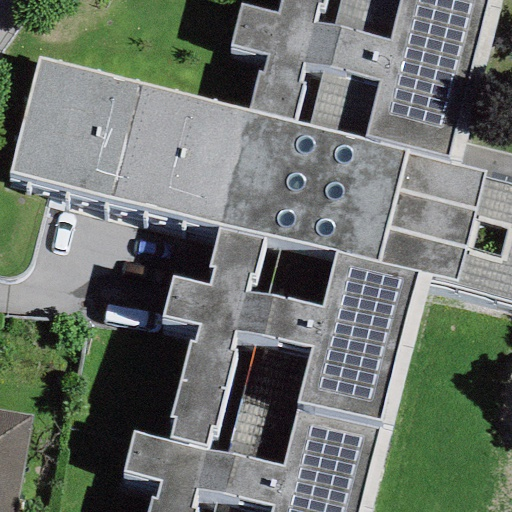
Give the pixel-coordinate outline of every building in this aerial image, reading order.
[(280,0),(277,14),(239,5),(228,46),(266,55),(261,75),(253,73),(244,112),(292,124),(302,83),(297,82),(302,61),(320,66),(328,68),(337,30),(331,28),(312,24),(316,7),(323,9),(325,0),(280,0)] [(487,0),(337,0),(331,28),(337,30),(328,68),(320,66),(305,127),(447,162),(487,0)] [(37,60),(9,172),(218,224),(266,236),(280,240),(418,274),(416,280),(511,303),(511,186),(483,179),(485,172),(447,162),(305,127),(292,124),(244,112),(37,60)] [(266,236),(218,224),(207,268),(213,270),(209,286),(171,277),(162,316),(199,325),(195,343),(187,341),(168,418),(173,419),(168,442),(132,433),(123,471),(161,480),(156,500),(148,498),(145,511),(197,511),(198,511),(190,509),(195,490),(215,494),(224,496),(234,456),(225,454),(205,449),(210,429),(218,431),(237,353),(228,350),(233,330),(254,335),(264,338),(273,300),(266,298),(243,293),(247,277),(256,279),(266,236)] [(359,511),(416,280),(418,274),(280,240),(266,298),(273,300),(264,338),(254,335),(225,454),(234,456),(224,496),(215,494),(210,511),(359,511)] [(0,408),(0,511),(15,511),(32,414),(0,408)]
